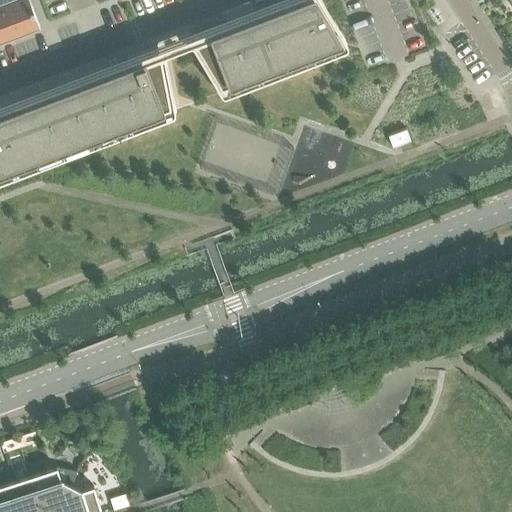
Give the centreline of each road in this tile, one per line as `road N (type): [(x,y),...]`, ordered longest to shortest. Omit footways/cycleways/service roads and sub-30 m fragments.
road 1 (residential): [(0,83),(223,0)]
road 2 (tertiary): [(511,208),(314,283)]
road 3 (tertiary): [(152,345),(211,336),(314,283)]
road 4 (tertiary): [(314,283),(232,306),(152,345)]
road 5 (tertiary): [(152,345),(0,401)]
